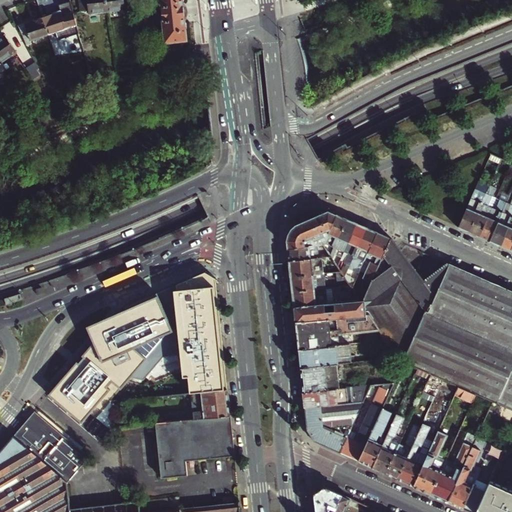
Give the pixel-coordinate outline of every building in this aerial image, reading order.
[(89,13),(107,11),(105,0),(79,0),(80,10),(88,10),(89,13)] [(131,8),(132,5),(132,0),(105,0),(107,11),(131,8)] [(160,0),(165,42),(187,40),(183,0),(160,0)] [(48,33),(72,26),(68,15),(62,17),(60,11),(43,17),(48,33)] [(30,39),(48,33),(43,17),(18,25),(26,44),(31,42),(30,39)] [(0,60),(1,62),(16,51),(5,34),(0,37),(0,60)] [(29,78),(36,75),(30,64),(24,67),(29,78)] [(470,232),(489,187),(491,184),(480,180),(459,227),(470,232)] [(480,236),(497,198),(493,196),(496,190),(489,187),(470,232),(480,236)] [(490,241),(507,203),(507,202),(497,198),(480,236),(490,241)] [(501,246),(511,220),(511,202),(511,204),(507,203),(490,241),(501,246)] [(323,245),(324,243),(337,215),(329,211),(297,225),(293,229),(289,234),(288,238),(287,240),(288,249),(323,245)] [(335,248),(347,219),(337,215),(324,243),(333,247),(331,251),(325,248),(331,257),(332,254),(334,255),(335,253),(333,252),(334,250),(336,251),(337,249),(335,248)] [(342,258),(357,224),(347,219),(335,248),(337,249),(336,251),(334,250),(333,252),(335,253),(341,256),(340,257),(342,258)] [(511,250),(511,249),(511,220),(501,246),(511,250)] [(349,269),(367,228),(357,224),(342,258),(341,261),(346,263),(341,273),(345,278),(349,269)] [(359,273),(365,260),(377,232),(367,228),(349,269),(359,273)] [(370,287),(391,238),(377,232),(365,260),(370,262),(363,278),(364,279),(362,284),(370,287)] [(511,291),(447,263),(424,281),(406,256),(394,240),(391,238),(370,287),(364,300),(327,304),(295,307),(296,322),(370,314),(379,329),(399,359),(431,374),(443,379),(459,386),(476,394),(511,409),(511,291)] [(331,257),(325,248),(323,245),(288,249),(290,261),(331,257)] [(291,276),(324,273),(323,263),(326,265),(331,265),(332,272),(337,272),(340,271),(332,259),(331,257),(290,261),(291,276)] [(346,279),(345,278),(341,273),(340,271),(337,272),(337,280),(346,279)] [(205,272),(177,285),(175,289),(184,376),(189,375),(191,393),(227,389),(216,285),(216,278),(205,272)] [(293,291),(326,288),(324,273),(291,276),(293,291)] [(295,307),(327,304),(326,294),(329,297),(344,296),(347,292),(347,286),(346,286),(346,289),(344,289),(344,286),(326,288),(293,291),(295,307)] [(87,326),(94,341),(82,355),(84,357),(80,362),(77,360),(50,394),(83,422),(109,389),(106,387),(112,380),(121,387),(145,358),(132,347),(173,329),(158,295),(133,306),(87,326)] [(339,345),(338,334),(379,329),(370,314),(296,322),(298,334),(299,349),(339,345)] [(336,364),(352,362),(350,344),(339,345),(299,349),(301,367),(336,364)] [(304,393),(339,389),(336,364),(301,367),(302,379),(304,393)] [(423,391),(435,396),(443,379),(431,374),(423,391)] [(365,399),(383,407),(392,388),(394,383),(371,385),(365,399)] [(364,401),(365,399),(371,385),(339,389),(304,393),(305,404),(315,403),(315,406),(364,401)] [(471,398),(474,400),(476,394),(459,386),(457,392),(463,395),(463,398),(468,400),(471,398)] [(202,419),(230,415),(227,389),(191,393),(188,394),(190,412),(167,414),(168,422),(202,419)] [(349,434),(364,401),(315,406),(315,403),(305,404),(307,429),(315,441),(327,446),(333,432),(340,436),(347,439),(349,434)] [(359,461),(373,467),(386,437),(382,435),(392,412),(383,408),(377,422),(367,445),(359,461)] [(373,467),(386,473),(399,444),(402,438),(396,436),(406,412),(399,408),(386,437),(373,467)] [(68,482),(89,457),(35,411),(14,435),(68,482)] [(187,460),(235,455),(232,428),(230,415),(202,419),(168,422),(156,424),(162,478),(189,475),(187,460)] [(423,423),(429,426),(431,421),(425,418),(423,423)] [(356,440),(367,445),(377,422),(375,421),(371,427),(364,424),(357,438),(356,440)] [(414,486),(438,434),(429,430),(431,427),(429,426),(423,423),(421,428),(398,479),(414,486)] [(386,473),(398,479),(421,428),(414,424),(406,442),(406,444),(405,447),(399,444),(386,473)] [(431,494),(446,462),(445,457),(439,455),(450,429),(442,425),(438,434),(414,486),(431,494)] [(327,446),(333,449),(340,436),(333,432),(327,446)] [(448,501),(473,446),(477,437),(468,433),(455,462),(447,459),(446,462),(431,494),(448,501)] [(341,453),(349,456),(356,440),(357,438),(349,434),(347,439),(341,453)] [(70,511),(71,509),(68,482),(14,435),(0,451),(0,511),(70,511)] [(333,449),(341,453),(347,439),(340,436),(333,449)] [(359,461),(367,445),(356,440),(349,456),(359,461)] [(476,490),(472,489),(481,468),(474,465),(481,450),(473,446),(448,501),(472,511),(476,511),(477,511),(485,494),(476,490)] [(472,489),(476,490),(485,470),(481,468),(472,489)] [(511,511),(511,489),(491,480),(485,494),(477,511),(478,511),(511,511)] [(333,508),(333,506),(343,495),(325,486),(314,494),(315,511),(327,511),(327,509),(333,508)] [(344,511),(349,502),(356,505),(358,502),(343,495),(333,506),(333,508),(327,509),(327,511),(344,511)] [(70,511),(241,511),(240,503),(167,511),(166,511),(162,511),(140,511),(139,502),(106,505),(71,509),(70,511)]
